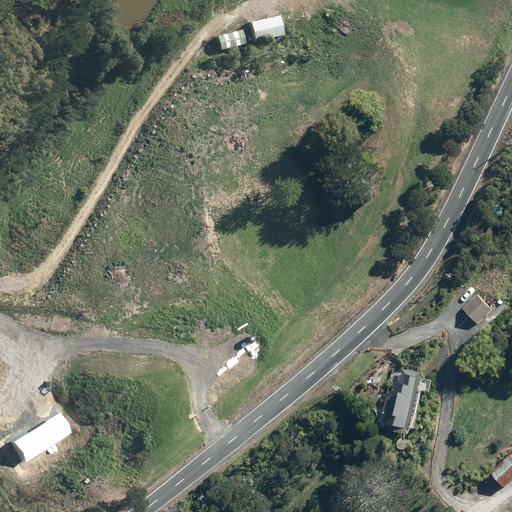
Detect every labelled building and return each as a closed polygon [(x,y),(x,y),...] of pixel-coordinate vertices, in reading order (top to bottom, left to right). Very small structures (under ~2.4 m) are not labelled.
[(283,36),(280,14),(244,20),(246,41),(283,36)] [(308,17),(294,22),(299,35),(313,30),(308,17)] [(239,30),(217,37),(223,51),(244,42),(239,30)] [(478,292),(464,308),(480,323),(495,308),(478,292)] [(420,434),(428,374),(393,369),(384,429),(420,434)] [(511,455),(494,472),(508,488),(511,484),(511,455)]
